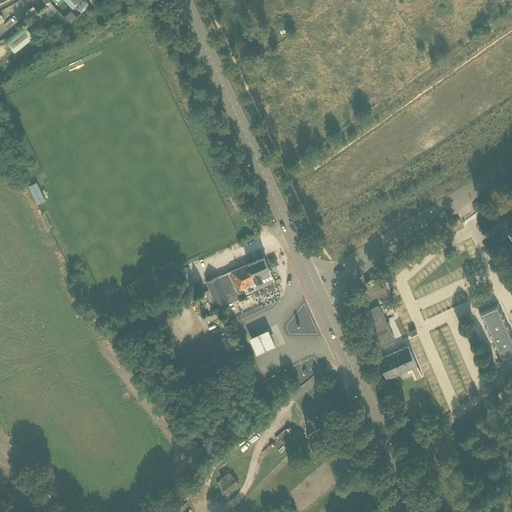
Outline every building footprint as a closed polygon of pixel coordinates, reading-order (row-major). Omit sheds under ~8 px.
[(64,0),(72,9),(81,0),(64,0)] [(89,3),(85,0),(77,7),(80,11),(89,3)] [(47,11),(55,19),(61,13),(53,5),(47,11)] [(18,15),(11,20),(25,40),(37,31),(31,22),(25,26),(18,15)] [(39,26),(47,23),(44,16),(36,19),(39,26)] [(65,20),(55,26),(58,31),(68,24),(65,20)] [(36,183),(29,187),(38,205),(45,201),(36,183)] [(201,313),(210,309),(234,299),(237,290),(245,287),(248,293),(274,281),(272,274),(264,257),(206,282),(209,290),(203,293),(194,297),(201,313)] [(377,282),(375,279),(373,277),(365,283),(368,288),(377,282)] [(511,334),(497,303),(479,312),(502,361),(511,356),(511,334)] [(379,305),(363,312),(357,315),(373,350),(395,340),(379,305)] [(452,320),(424,332),(451,393),(478,381),(452,320)] [(249,338),(256,354),(266,350),(275,346),(268,330),(259,334),(249,338)] [(399,381),(396,374),(411,367),(415,378),(421,376),(416,364),(408,346),(378,360),(390,385),(399,381)] [(309,434),(326,427),(322,419),(320,420),(315,408),(304,413),(308,422),(305,423),(309,434)] [(284,444),(288,450),(303,438),(296,430),(279,444),(281,446),(284,444)] [(461,511),(428,440),(417,445),(448,511),(461,511)] [(351,460),(355,467),(362,463),(358,456),(351,460)] [(218,484),(227,496),(240,486),(230,474),(218,484)]
